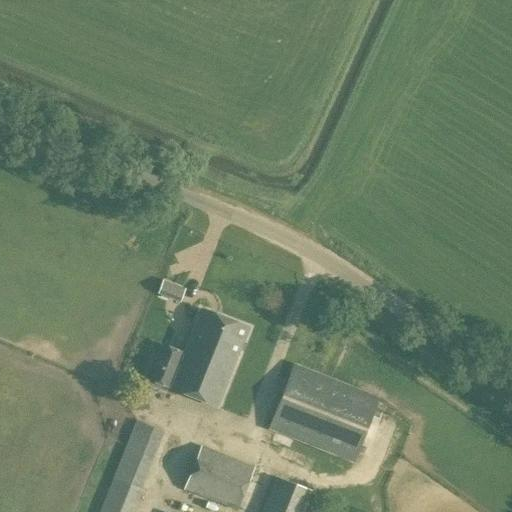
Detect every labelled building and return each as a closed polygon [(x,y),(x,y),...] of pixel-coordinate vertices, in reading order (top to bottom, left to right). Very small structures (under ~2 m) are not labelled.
[(201,310),(183,357),(159,347),(152,365),(151,364),(145,379),(241,417),(263,359),(240,350),(248,328),(201,310)] [(353,464),(379,399),(294,364),(268,430),(353,464)] [(140,490),(163,433),(136,421),(98,511),(133,511),(142,491),(140,490)] [(254,468),(200,446),(183,490),(236,511),(254,468)] [(275,478),(260,511),(318,511),(325,498),(275,478)]
